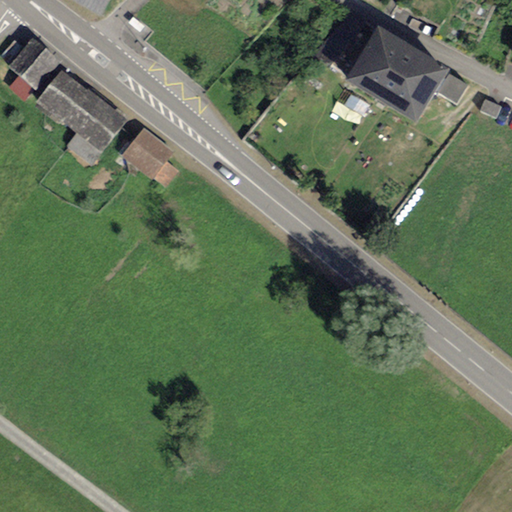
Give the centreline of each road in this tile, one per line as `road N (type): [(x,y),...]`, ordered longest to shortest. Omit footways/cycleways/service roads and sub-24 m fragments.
road 1 (secondary): [(88,47),(511,392)]
road 2 (unclassified): [(345,0),(511,89)]
road 3 (unclassified): [(120,511),(0,420)]
